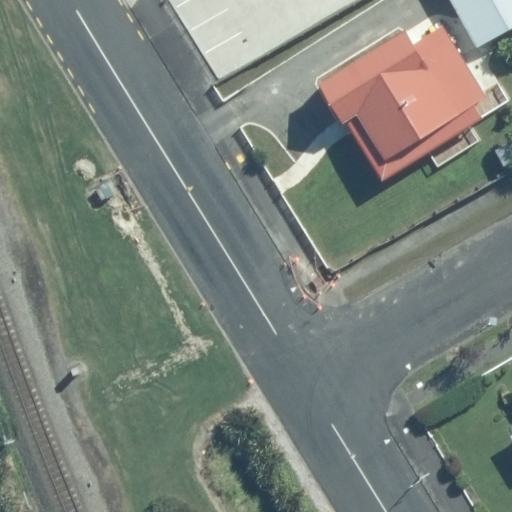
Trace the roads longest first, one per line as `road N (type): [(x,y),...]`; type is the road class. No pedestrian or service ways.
road 1 (residential): [(71,0),(305,384)]
road 2 (residential): [(511,264),(305,384)]
road 3 (residential): [(305,384),(383,511)]
